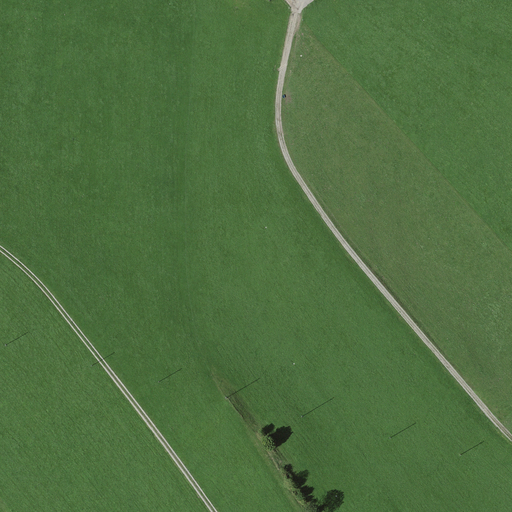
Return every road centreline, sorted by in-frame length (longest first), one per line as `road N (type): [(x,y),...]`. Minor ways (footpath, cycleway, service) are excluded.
road 1 (track): [(511,431),(287,163),(281,91),(297,10)]
road 2 (track): [(211,511),(32,276),(0,250)]
